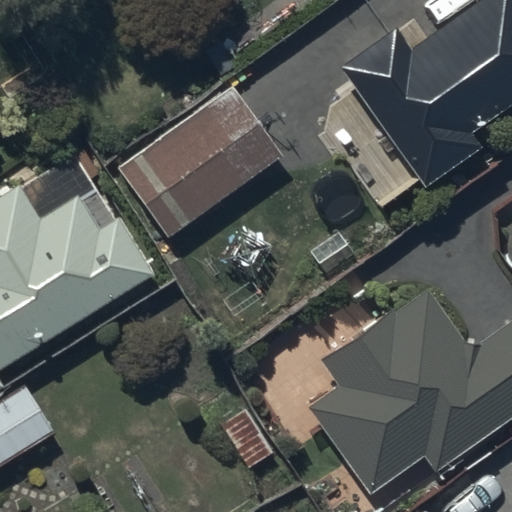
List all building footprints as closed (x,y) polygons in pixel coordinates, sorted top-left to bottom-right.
[(390,26),(336,65),(420,183),(473,146),(458,126),(464,122),(468,127),(511,95),(511,0),(472,0),(426,33),(416,18),(395,33),(390,26)] [(164,236),(278,155),(227,83),(113,164),(164,236)] [(0,365),(148,274),(113,217),(96,227),(78,197),(92,188),(69,152),(0,195),(0,365)] [(334,381),(304,403),(369,492),(420,455),(431,470),(507,415),(511,422),(511,317),(469,349),(426,289),(393,312),(390,307),(318,359),(334,381)] [(0,458),(49,427),(22,384),(0,397),(0,458)]
